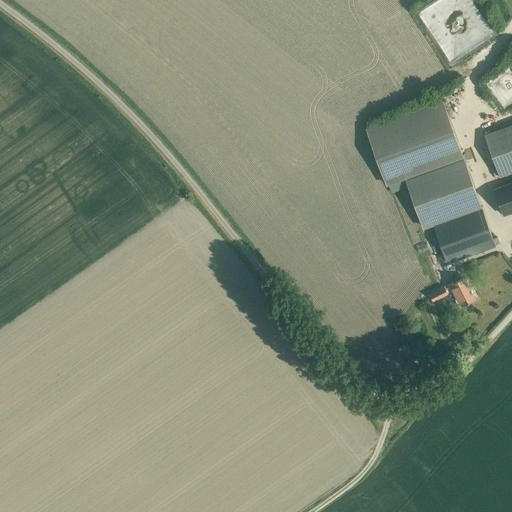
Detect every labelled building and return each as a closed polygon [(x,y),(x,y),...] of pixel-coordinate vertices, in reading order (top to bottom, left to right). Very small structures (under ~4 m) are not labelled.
[(390,184),(407,179),(464,158),(444,105),(368,128),(390,184)] [(511,124),(485,134),(498,172),(500,176),(511,171),(511,124)] [(434,223),(435,225),(448,262),(495,245),(482,207),(464,158),(407,179),(424,227),(434,223)] [(511,182),(494,189),(504,214),(511,211),(511,182)] [(476,298),(464,276),(429,294),(433,301),(448,293),(451,291),(454,297),(457,296),(462,305),(476,298)]
